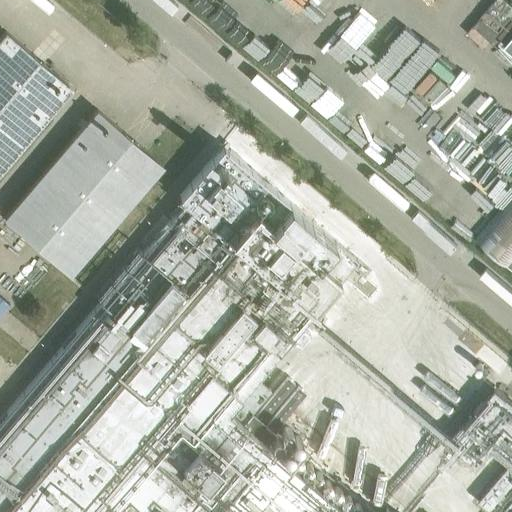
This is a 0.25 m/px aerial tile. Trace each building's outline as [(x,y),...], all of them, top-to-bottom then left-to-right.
[(6,30),(0,37),(0,170),(72,86),(6,30)] [(97,108),(5,217),(71,273),(163,164),(97,108)] [(0,511),(374,511),(356,497),(355,498),(296,448),(305,437),(285,420),(267,442),(242,421),(270,388),(256,376),(315,308),(316,309),(358,260),(224,145),(180,197),(186,202),(0,419),(0,511)] [(511,194),(476,237),(511,268),(511,194)] [(465,423),(449,442),(463,454),(477,466),(493,448),(511,463),(479,500),(492,511),(511,511),(511,399),(496,386),(465,423)]
